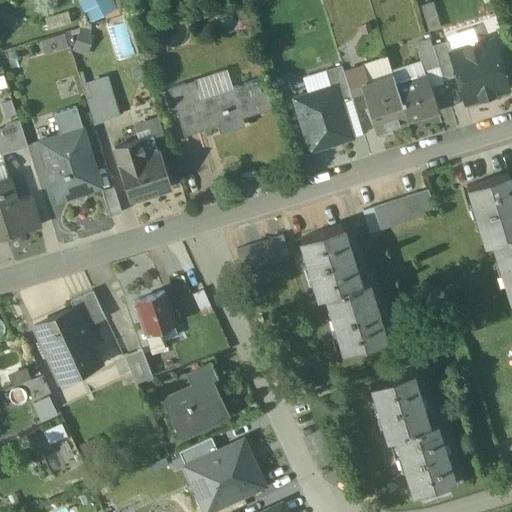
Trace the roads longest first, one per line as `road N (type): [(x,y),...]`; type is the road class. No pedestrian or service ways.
road 1 (residential): [(193,224),(511,130)]
road 2 (residential): [(193,224),(323,511)]
road 3 (residential): [(0,285),(193,224)]
